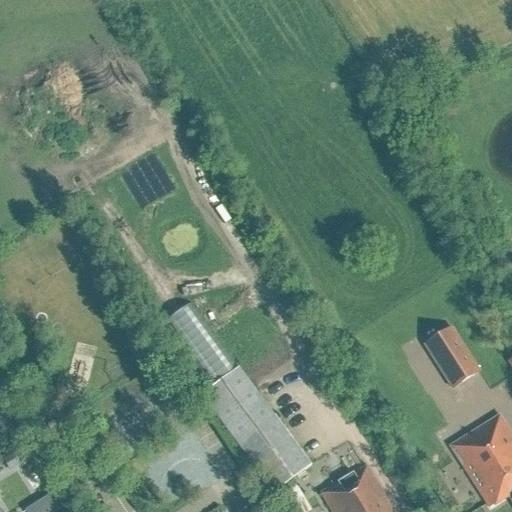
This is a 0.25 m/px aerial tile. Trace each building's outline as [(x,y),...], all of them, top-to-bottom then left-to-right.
[(188,305),(162,324),(210,390),(236,371),(188,305)] [(480,372),(450,329),(423,347),(452,391),(480,372)] [(511,437),(499,417),(449,447),(489,510),(508,498),(511,504),(511,437)] [(279,425),(241,453),(272,494),(310,466),(279,425)] [(164,445),(170,459),(161,462),(174,491),(196,481),(177,439),(164,445)] [(239,463),(231,474),(245,484),(253,473),(239,463)] [(320,494),(331,511),(392,511),(366,467),(320,494)] [(32,504),(37,511),(49,511),(58,507),(49,493),(32,504)] [(237,511),(230,498),(203,511),(237,511)]
